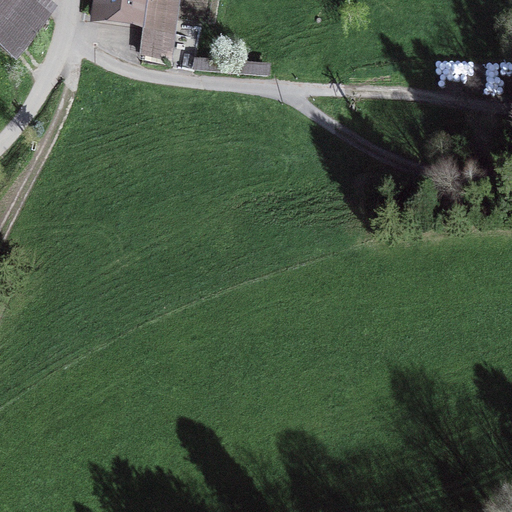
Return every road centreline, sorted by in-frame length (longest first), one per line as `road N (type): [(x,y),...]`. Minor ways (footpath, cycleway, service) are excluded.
road 1 (track): [(65,37),(155,79),(290,106),(416,172),(511,174)]
road 2 (track): [(511,102),(244,93)]
road 3 (track): [(65,37),(68,99),(0,243)]
road 4 (unclassified): [(0,146),(53,72),(70,0)]
